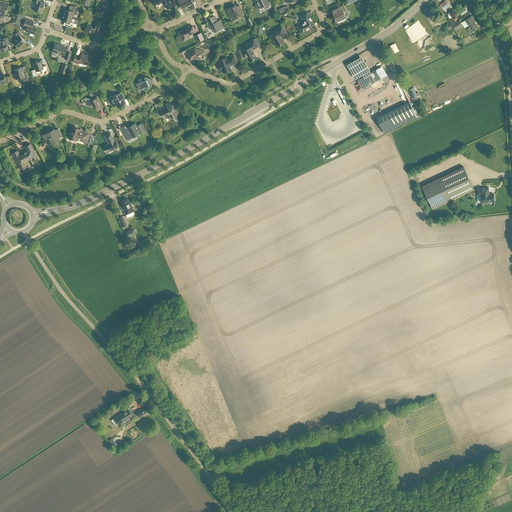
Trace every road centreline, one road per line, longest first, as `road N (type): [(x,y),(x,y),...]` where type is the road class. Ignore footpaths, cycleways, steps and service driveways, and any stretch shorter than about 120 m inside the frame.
road 1 (tertiary): [(61,209),(220,130),(384,34),(426,0)]
road 2 (unclassified): [(235,511),(23,232)]
road 3 (residential): [(0,140),(60,111),(110,119),(173,87),(186,68)]
road 4 (residential): [(312,0),(320,31),(233,83),(186,68)]
